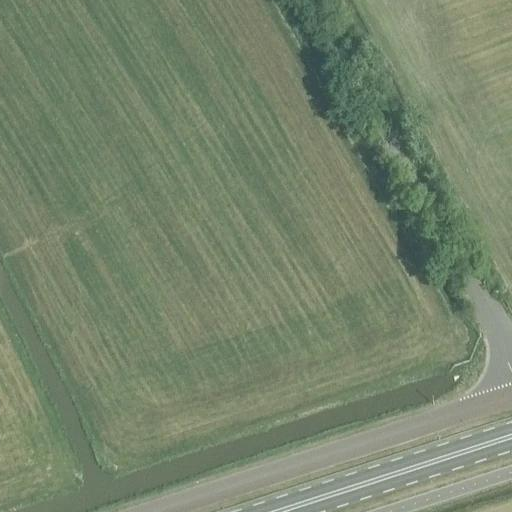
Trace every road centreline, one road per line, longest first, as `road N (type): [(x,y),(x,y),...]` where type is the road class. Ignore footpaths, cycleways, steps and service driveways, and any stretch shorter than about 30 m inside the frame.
road 1 (unclassified): [(511,397),(155,511)]
road 2 (primary): [(281,511),(511,437)]
